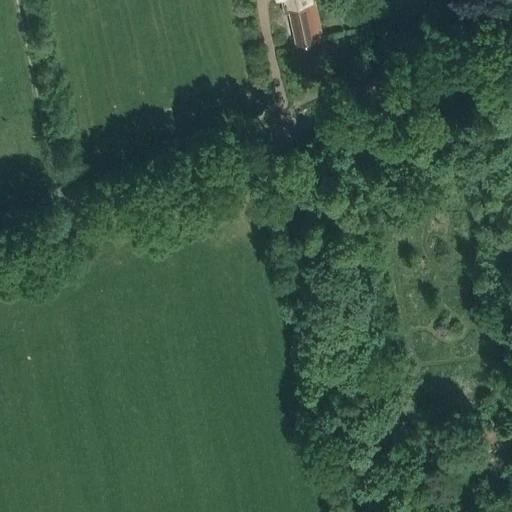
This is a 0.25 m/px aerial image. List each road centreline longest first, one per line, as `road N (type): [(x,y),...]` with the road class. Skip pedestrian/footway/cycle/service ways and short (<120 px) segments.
road 1 (unclassified): [(0,247),(511,33)]
road 2 (track): [(71,216),(23,0)]
